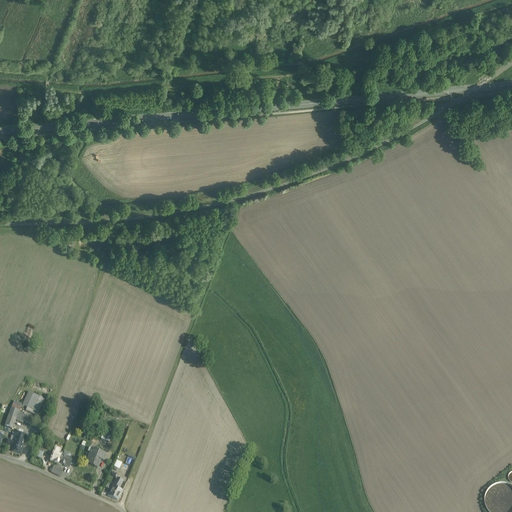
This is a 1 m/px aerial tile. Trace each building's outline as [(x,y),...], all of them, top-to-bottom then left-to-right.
[(74,239),(68,236),(64,245),(71,248),(74,239)] [(44,399),(29,392),(23,406),(27,408),(38,413),(44,399)] [(25,415),(19,411),(11,409),(10,412),(17,415),(16,418),(15,420),(24,424),(25,422),(23,421),(26,416),(25,416),(25,415)] [(16,418),(9,416),(5,427),(12,430),(15,420),(16,418)] [(35,421),(26,416),(23,421),(25,422),(33,426),(35,421)] [(17,433),(16,433),(13,434),(13,433),(12,434),(10,440),(14,441),(13,443),(24,446),(26,436),(22,435),(18,434),(17,433)] [(111,436),(102,433),(100,439),(109,442),(111,436)] [(24,446),(13,443),(12,446),(11,451),(21,454),(24,446)] [(60,449),(56,447),(51,460),(62,464),(65,456),(58,453),(60,449)] [(44,450),(37,448),(34,456),(41,459),(44,450)] [(106,454),(93,449),(91,453),(89,452),(89,453),(88,457),(88,458),(87,461),(91,462),(90,464),(97,467),(100,460),(104,461),(106,454)] [(72,459),(65,456),(62,464),(69,467),(72,459)] [(63,470),(54,466),(52,472),(60,476),(63,470)] [(123,480),(117,478),(113,486),(118,488),(123,480)] [(511,484),(511,483),(502,486),(498,488),(499,490),(501,489),(502,493),(499,494),(500,496),(499,496),(500,500),(503,499),(504,502),(511,499),(511,501),(511,484)] [(118,488),(113,486),(108,495),(118,500),(122,490),(118,488)]
